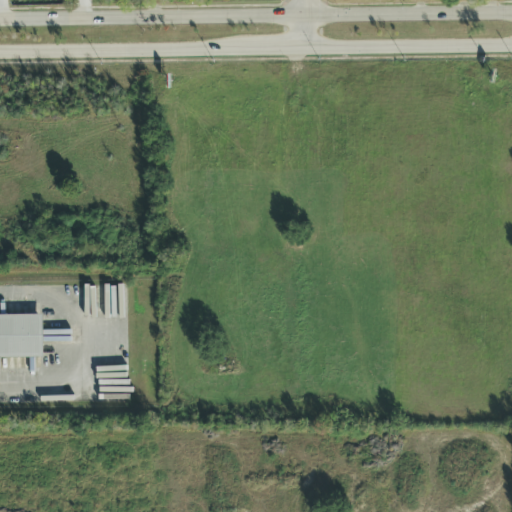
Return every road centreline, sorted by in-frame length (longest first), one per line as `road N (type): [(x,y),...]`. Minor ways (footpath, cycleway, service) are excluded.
road 1 (secondary): [(511,14),(0,19)]
road 2 (secondary): [(0,53),(243,50)]
road 3 (secondary): [(306,49),(511,47)]
